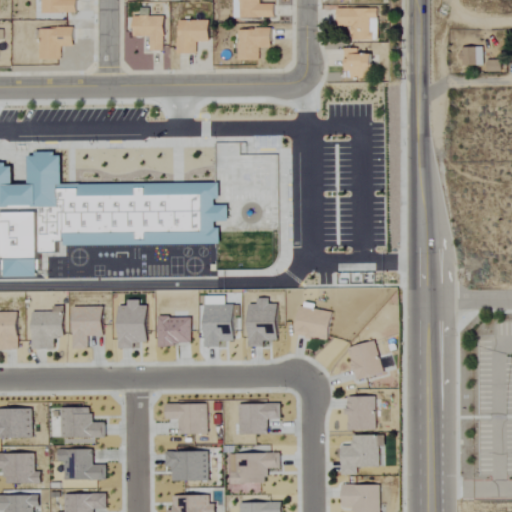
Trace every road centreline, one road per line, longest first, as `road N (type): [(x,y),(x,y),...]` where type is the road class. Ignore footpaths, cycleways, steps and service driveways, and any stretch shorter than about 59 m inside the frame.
road 1 (tertiary): [(427,511),(416,0)]
road 2 (residential): [(0,385),(308,382)]
road 3 (residential): [(0,82),(304,78)]
road 4 (residential): [(313,511),(308,382)]
road 5 (residential): [(134,511),(130,384)]
